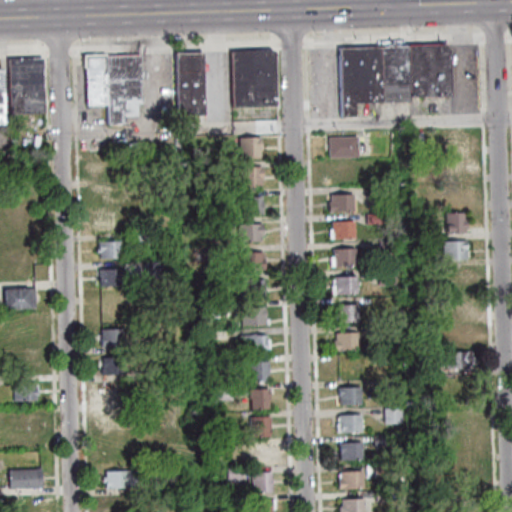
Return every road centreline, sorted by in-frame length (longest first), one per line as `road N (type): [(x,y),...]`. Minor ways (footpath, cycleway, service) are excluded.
road 1 (secondary): [(511,2),(0,18)]
road 2 (residential): [(508,511),(491,3)]
road 3 (residential): [(303,511),(287,9)]
road 4 (residential): [(69,511),(59,16)]
